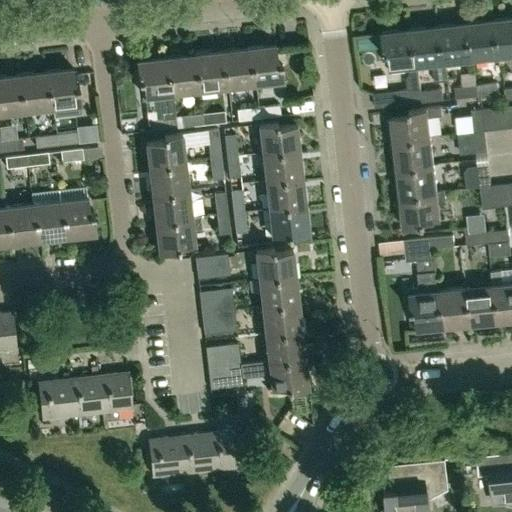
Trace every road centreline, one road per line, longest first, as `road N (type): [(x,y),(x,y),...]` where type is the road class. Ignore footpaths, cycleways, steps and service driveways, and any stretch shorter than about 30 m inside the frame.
road 1 (residential): [(375,380),(329,0)]
road 2 (residential): [(96,18),(116,251),(90,271),(0,280)]
road 3 (residential): [(292,511),(345,413),(375,380)]
road 4 (residential): [(375,380),(511,366)]
